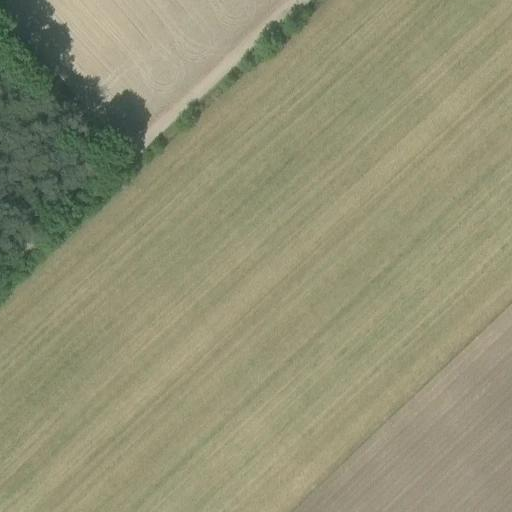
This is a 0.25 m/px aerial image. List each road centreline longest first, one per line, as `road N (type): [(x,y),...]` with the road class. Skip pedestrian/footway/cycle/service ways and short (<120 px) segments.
road 1 (track): [(303,0),(0,276)]
road 2 (track): [(135,154),(0,4)]
